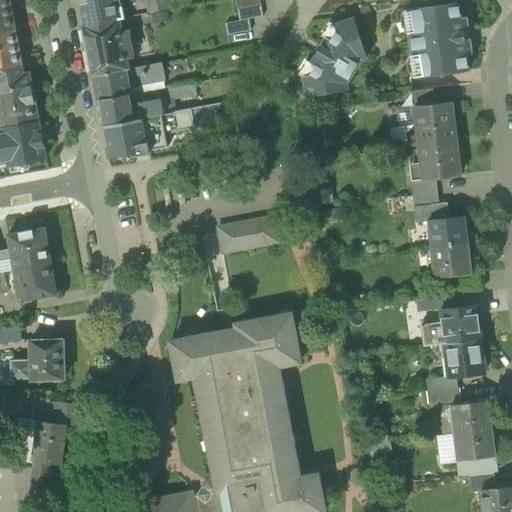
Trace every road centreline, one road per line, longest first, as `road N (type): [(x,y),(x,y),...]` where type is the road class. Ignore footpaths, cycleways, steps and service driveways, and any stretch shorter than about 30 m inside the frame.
road 1 (residential): [(58,0),(93,183)]
road 2 (residential): [(511,171),(500,71),(511,23)]
